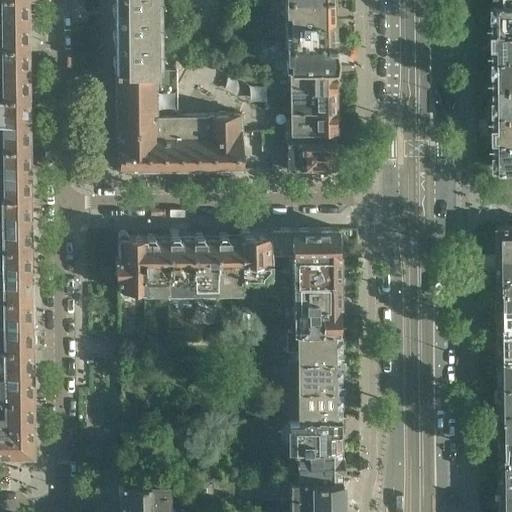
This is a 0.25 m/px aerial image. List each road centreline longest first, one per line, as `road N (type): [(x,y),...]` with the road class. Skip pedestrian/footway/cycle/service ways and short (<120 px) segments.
road 1 (tertiary): [(448,511),(442,195)]
road 2 (tertiary): [(390,198),(391,511)]
road 3 (residential): [(58,202),(67,511)]
road 4 (residential): [(58,202),(349,199)]
road 5 (residential): [(58,0),(58,202)]
road 6 (tertiary): [(391,0),(390,198)]
road 7 (tertiary): [(442,195),(436,0)]
